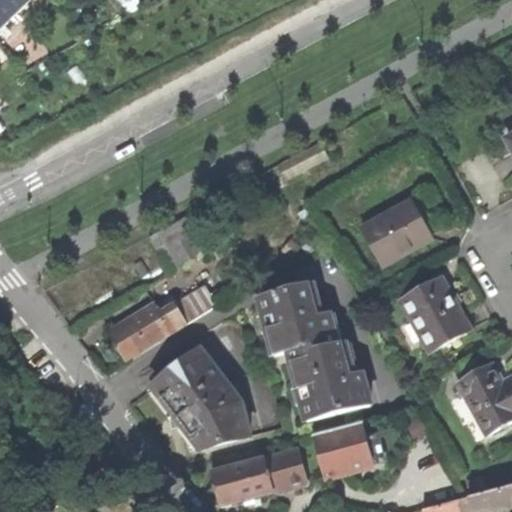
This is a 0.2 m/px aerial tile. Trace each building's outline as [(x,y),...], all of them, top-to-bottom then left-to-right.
[(0,0),(0,29),(30,1),(28,0),(0,0)] [(283,165),(290,180),(325,163),(318,148),(283,165)] [(361,231),(382,267),(408,251),(431,238),(410,202),(361,231)] [(151,236),(172,275),(203,258),(181,219),(151,236)] [(399,303),(428,355),(468,332),(454,306),(440,280),(399,303)] [(303,405),(307,422),(370,407),(361,374),(353,376),(345,345),(337,348),(328,316),(320,318),(312,286),(259,299),(264,318),(267,318),(270,331),(268,332),(274,357),(290,354),(294,370),(299,390),(302,389),(305,404),(303,405)] [(156,306),(111,333),(119,345),(128,361),(218,306),(211,295),(195,304),(191,297),(161,316),(156,306)] [(199,439),(202,451),(250,437),(242,405),(222,380),(217,383),(209,373),(214,370),(202,353),(154,389),(167,407),(183,427),(189,426),(193,440),(199,439)] [(511,378),(503,384),(492,365),(457,385),(476,418),(479,417),(489,434),(485,436),(487,438),(511,423),(511,378)] [(314,437),(325,480),(374,467),(362,424),(314,437)] [(216,492),(220,508),(307,485),(298,451),(211,474),(216,492)] [(50,486),(60,492),(73,470),(69,467),(63,464),(50,486)] [(511,511),(511,487),(470,498),(468,511),(511,511)] [(425,511),(468,511),(470,498),(425,510),(425,511)]
